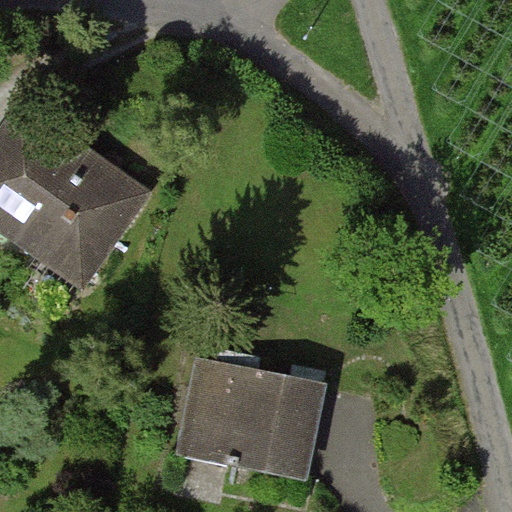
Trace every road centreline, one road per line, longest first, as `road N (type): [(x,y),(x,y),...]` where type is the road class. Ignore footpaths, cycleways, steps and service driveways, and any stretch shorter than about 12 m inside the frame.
road 1 (unclassified): [(419,166),(510,511)]
road 2 (unclassified): [(215,21),(310,77),(419,166)]
road 3 (unclassified): [(370,0),(419,166)]
